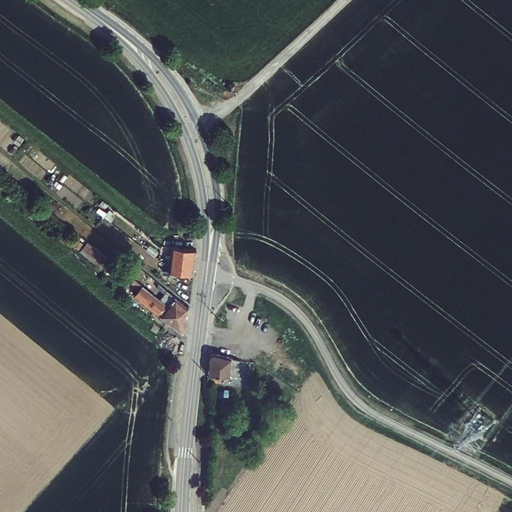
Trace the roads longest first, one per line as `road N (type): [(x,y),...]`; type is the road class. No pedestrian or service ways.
road 1 (residential): [(511,482),(375,416),(340,382),(294,309),(206,273)]
road 2 (secondary): [(181,511),(206,273)]
road 3 (unclassified): [(190,125),(234,102),(343,0)]
road 4 (secondary): [(190,125),(150,63),(72,0)]
road 5 (secondary): [(206,273),(210,194),(190,125)]
